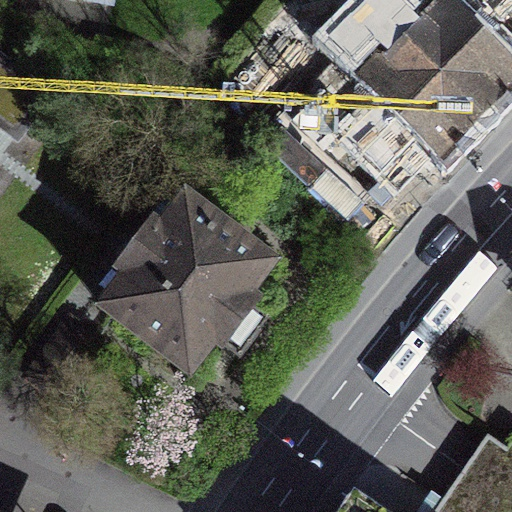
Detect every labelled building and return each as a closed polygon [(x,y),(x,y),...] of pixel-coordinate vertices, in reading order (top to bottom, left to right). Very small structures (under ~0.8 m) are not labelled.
[(65,0),(118,11),(119,0),(65,0)] [(384,11),(382,0),(309,0),(311,15),(384,11)] [(358,78),(443,165),(511,94),(511,59),(451,0),(433,0),(420,14),(409,1),(366,41),(379,55),(358,78)] [(0,51),(0,132),(18,145),(59,95),(0,51)] [(96,310),(192,382),(219,348),(240,364),(278,311),(259,295),(282,263),(183,189),(160,221),(154,216),(113,272),(119,277),(96,310)] [(510,511),(511,446),(510,451),(490,437),(468,471),(437,511),(384,511),(355,493),(342,511),(510,511)]
